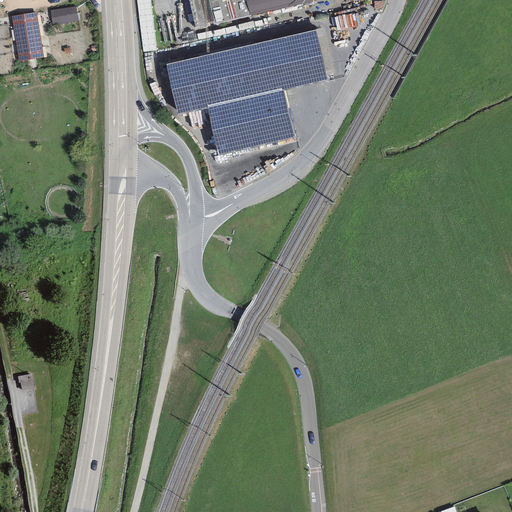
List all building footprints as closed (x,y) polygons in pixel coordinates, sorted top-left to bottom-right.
[(187,0),(194,28),(310,0),(187,0)] [(75,7),(50,11),(53,25),(78,21),(75,7)] [(39,13),(12,17),(19,62),(46,57),(39,13)] [(315,31),(167,66),(178,114),(207,108),(218,155),(294,137),(283,90),(326,80),(315,31)] [(19,378),(21,391),(35,389),(34,376),(19,378)]
